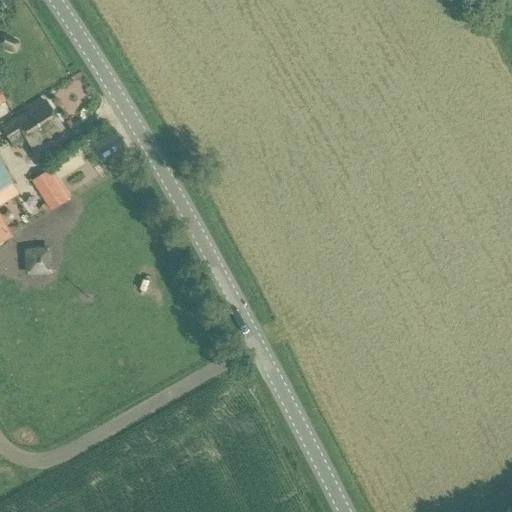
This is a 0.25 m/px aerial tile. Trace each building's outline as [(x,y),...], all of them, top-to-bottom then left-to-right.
[(0,43),(2,47),(14,52),(18,51),(20,45),(19,42),(6,36),(3,37),(0,43)] [(45,101),(3,128),(15,146),(26,139),(33,150),(64,130),(45,101)] [(98,161),(112,150),(104,140),(90,151),(98,161)] [(0,160),(0,191),(12,184),(13,184),(0,160)] [(47,172),(31,182),(50,212),(67,201),(47,172)] [(0,215),(0,241),(11,234),(0,215)]
